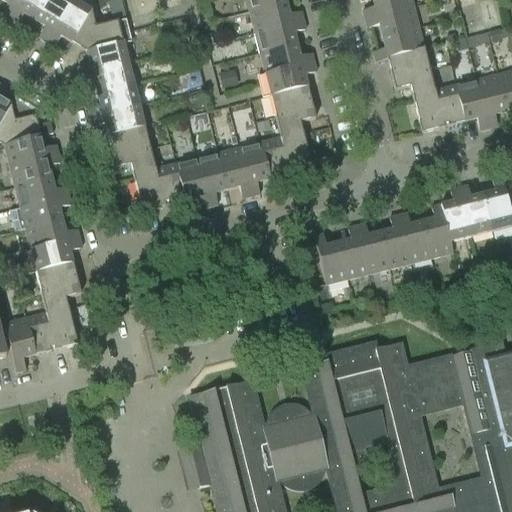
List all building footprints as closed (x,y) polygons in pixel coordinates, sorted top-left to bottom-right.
[(0,0),(0,3),(7,7),(1,18),(8,22),(21,0),(0,0)] [(46,0),(21,0),(8,22),(16,27),(22,17),(33,23),(35,19),(46,0)] [(69,0),(46,0),(35,19),(33,23),(44,30),(38,40),(45,45),(71,1),(69,0)] [(244,0),(248,14),(285,5),(284,0),(244,0)] [(410,0),(370,0),(373,10),(361,13),(364,22),(413,9),(410,0)] [(91,13),(71,1),(45,45),(53,49),(59,39),(71,46),(77,36),(95,31),(95,30),(91,13)] [(285,5),(248,14),(253,35),(302,23),(300,14),(288,17),(285,5)] [(413,9),(364,22),(366,30),(377,27),(380,40),(385,38),(418,30),(413,9)] [(123,11),(110,14),(113,24),(126,21),(123,11)] [(213,21),(211,11),(200,13),(202,24),(213,21)] [(122,45),(120,36),(119,32),(117,23),(95,30),(95,31),(77,36),(71,46),(77,50),(85,55),(90,54),(90,52),(94,51),(94,52),(122,45)] [(302,23),(253,35),(258,56),(296,47),(293,35),(304,32),(302,23)] [(418,30),(385,38),(380,40),(383,52),(372,55),(374,65),(386,62),(386,61),(423,51),(418,30)] [(477,36),(465,39),(468,49),(480,46),(477,36)] [(463,40),(453,42),(455,52),(465,49),(463,40)] [(122,45),(94,52),(94,51),(90,52),(90,54),(85,55),(88,67),(77,70),(79,79),(128,66),(122,45)] [(296,47),(258,56),(264,77),(313,65),(310,56),(299,59),(296,47)] [(386,61),(386,62),(394,92),(409,88),(411,99),(434,93),(433,93),(423,51),(386,61)] [(313,65),(264,77),(268,94),(269,97),(306,88),(305,85),(303,77),(315,74),(313,65)] [(128,66),(79,79),(81,87),(93,84),(96,97),(100,95),(133,87),(128,66)] [(511,72),(496,77),(506,114),(511,112),(511,72)] [(506,114),(496,77),(475,82),(487,131),(496,129),(493,117),(506,114)] [(475,82),(454,87),(462,120),(463,120),(464,124),(475,122),(478,133),(487,131),(475,82)] [(0,87),(0,122),(10,107),(0,101),(0,98),(5,90),(0,87)] [(133,87),(100,95),(96,97),(99,109),(87,112),(89,120),(138,108),(133,87)] [(462,120),(454,87),(433,93),(434,93),(411,99),(421,135),(464,124),(463,120),(462,120)] [(306,88),(269,97),(279,140),(280,140),(302,134),(299,124),(314,120),(306,88)] [(10,107),(0,122),(0,146),(3,148),(40,139),(35,116),(14,122),(11,108),(10,107)] [(138,108),(89,120),(91,129),(103,126),(106,138),(111,137),(111,138),(143,129),(138,108)] [(267,121),(255,124),(258,133),(269,129),(267,121)] [(45,137),(52,135),(49,124),(42,125),(45,137)] [(111,138),(111,137),(106,138),(114,171),(129,167),(132,177),(154,172),(154,171),(143,129),(111,138)] [(311,171),(302,134),(280,140),(279,140),(259,145),(267,177),(266,178),(267,182),(311,171)] [(40,139),(3,148),(8,169),(57,157),(55,148),(43,151),(40,139)] [(259,145),(237,150),(250,199),(258,197),(255,185),(267,182),(266,178),(267,177),(259,145)] [(237,150),(216,155),(226,193),(238,190),(241,201),(250,199),(237,150)] [(216,155),(195,161),(208,210),(216,207),(214,196),(226,193),(216,155)] [(57,157),(8,169),(13,190),(51,180),(47,168),(59,165),(57,157)] [(195,161),(174,166),(183,199),(184,198),(185,203),(196,200),(199,212),(208,210),(195,161)] [(183,199),(174,166),(154,171),(154,172),(132,177),(141,214),(185,203),(184,198),(183,199)] [(67,198),(65,190),(54,193),(51,180),(13,190),(19,211),(67,198)] [(511,228),(511,225),(500,180),(490,182),(493,194),(481,197),(491,234),(511,228)] [(481,197),(469,200),(466,188),(457,190),(470,239),(491,234),(481,197)] [(449,192),(451,204),(440,207),(441,212),(440,212),(448,245),(449,244),(470,239),(457,190),(449,192)] [(61,223),(58,210),(70,207),(67,198),(19,211),(24,232),(61,223)] [(430,210),(433,221),(421,224),(430,261),(452,256),(449,244),(448,245),(440,212),(441,212),(440,207),(430,210)] [(421,224),(409,227),(406,216),(397,218),(409,267),(430,261),(421,224)] [(388,220),(391,232),(379,235),(388,272),(409,267),(397,218),(388,220)] [(78,241),(76,232),(64,235),(61,223),(24,232),(29,253),(78,241)] [(379,235),(367,238),(364,226),(355,228),(367,277),(388,272),(379,235)] [(346,230),(349,242),(337,245),(338,250),(346,282),(367,277),(355,228),(346,230)] [(346,282),(338,250),(337,245),(325,248),(322,237),(312,239),(325,288),(346,282)] [(78,241),(29,253),(32,262),(33,268),(34,273),(71,264),(70,259),(69,253),(80,250),(78,241)] [(34,273),(45,316),(45,317),(67,310),(65,300),(80,297),(71,264),(34,273)] [(76,347),(67,310),(45,317),(45,316),(24,321),(33,353),(32,353),(33,358),(76,347)] [(33,353),(24,321),(3,326),(15,375),(25,373),(21,356),(32,353),(33,353)] [(313,416),(309,417),(307,414),(304,412),(302,411),(298,409),(294,408),(291,408),(289,407),(287,408),(284,408),(281,409),(278,410),(277,411),(274,413),(272,415),(271,416),(270,418),(268,420),(267,422),(266,424),(266,426),(265,428),(262,429),(251,383),(188,399),(200,448),(188,451),(198,491),(210,488),(216,511),(282,511),(276,485),(279,484),(281,486),(282,487),(284,488),(285,489),(289,491),(292,492),(294,493),(297,493),(299,493),(302,493),(304,492),(308,491),(310,490),(313,488),(315,487),(317,485),(318,484),(319,482),(320,480),(321,478),(322,477),(322,475),(323,473),(326,472),(336,511),(511,511),(511,357),(503,360),(499,346),(405,370),(399,346),(375,352),(373,346),(345,353),(324,358),(325,364),(301,370),(313,416)]
